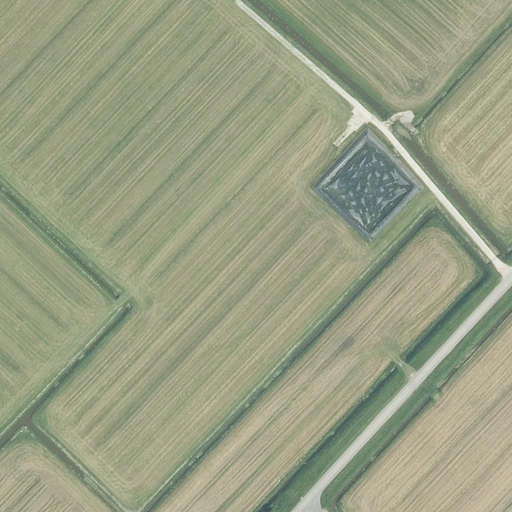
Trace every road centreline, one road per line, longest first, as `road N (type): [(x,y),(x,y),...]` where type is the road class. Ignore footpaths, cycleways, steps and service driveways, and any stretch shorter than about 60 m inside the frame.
road 1 (unknown): [(511,272),(382,125),(240,0)]
road 2 (unclassified): [(297,511),(511,277)]
